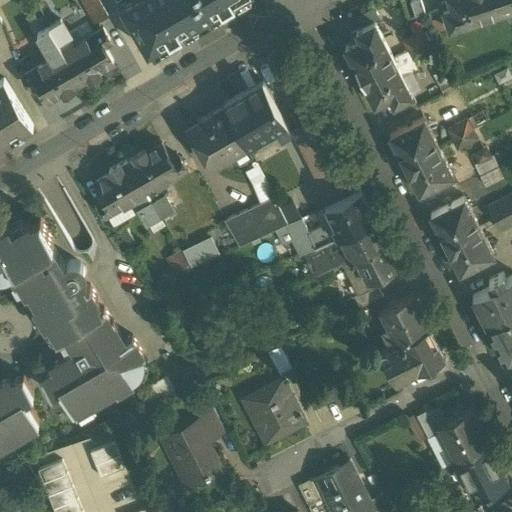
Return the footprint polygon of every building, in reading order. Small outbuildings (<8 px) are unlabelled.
[(126,0),(121,3),(149,51),(233,0),(126,0)] [(421,0),(412,0),(411,1),(415,15),(425,12),(421,0)] [(483,0),(449,0),(450,0),(441,3),(449,28),(489,15),(483,0)] [(511,0),(483,0),(489,15),(511,7),(511,0)] [(71,27),(65,17),(61,19),(67,29),(71,27)] [(61,19),(49,26),(64,50),(72,45),(65,33),(68,31),(67,29),(61,19)] [(375,20),(351,32),(355,40),(345,45),(360,75),(394,57),(375,20)] [(49,26),(38,33),(45,45),(47,44),(54,56),(64,50),(49,26)] [(72,45),(64,50),(83,83),(100,73),(98,69),(114,60),(104,43),(110,39),(103,27),(72,45)] [(423,30),(403,40),(408,50),(428,40),(423,30)] [(428,40),(408,50),(413,60),(433,50),(428,40)] [(54,56),(23,74),(30,86),(37,82),(47,99),(63,90),(64,93),(83,83),(64,50),(54,56)] [(394,57),(360,75),(375,104),(385,98),(389,107),(413,95),(394,57)] [(0,146),(33,126),(4,78),(0,80),(0,146)] [(263,80),(225,102),(226,104),(245,137),(245,138),(254,155),(283,138),(281,135),(291,130),(283,115),(263,80)] [(226,104),(189,126),(212,165),(235,152),(231,145),(245,137),(226,104)] [(424,116),(390,133),(405,162),(439,145),(424,116)] [(467,118),(448,128),(453,138),(472,128),(467,118)] [(349,194),(312,120),(291,130),(328,204),(349,194)] [(472,128),(453,138),(458,148),(477,138),(472,128)] [(147,152),(145,149),(128,159),(146,191),(155,186),(186,168),(179,156),(173,160),(163,143),(147,152)] [(439,145),(405,162),(419,192),(453,174),(439,145)] [(128,159),(109,169),(111,172),(96,182),(106,199),(99,203),(105,215),(137,197),(146,191),(128,159)] [(260,163),(246,169),(259,199),(273,193),(260,163)] [(162,198),(155,186),(146,191),(161,216),(172,209),(165,197),(162,198)] [(328,204),(326,205),(333,221),(335,225),(332,226),(337,236),(342,234),(375,218),(360,189),(349,194),(328,204)] [(161,216),(146,191),(137,197),(144,209),(141,211),(148,223),(161,216)] [(511,193),(487,206),(494,218),(511,208),(511,193)] [(275,196),(224,220),(239,246),(285,224),(288,223),(284,215),(275,196)] [(464,196),(430,213),(445,242),(479,225),(464,196)] [(511,208),(494,218),(500,230),(511,223),(511,208)] [(293,210),(284,215),(288,223),(297,219),(293,210)] [(70,258),(68,260),(68,261),(64,263),(64,262),(64,263),(59,256),(60,255),(58,252),(57,252),(51,242),(54,240),(41,217),(31,223),(29,220),(12,230),(9,225),(0,229),(0,269),(1,270),(3,270),(6,269),(9,267),(10,268),(13,266),(13,267),(14,267),(16,270),(15,270),(17,274),(19,272),(28,286),(30,285),(39,300),(37,302),(47,319),(50,317),(61,335),(66,332),(76,349),(50,364),(53,369),(41,375),(52,393),(60,388),(73,411),(95,399),(92,394),(101,388),(104,393),(117,385),(119,387),(124,384),(105,351),(114,346),(111,341),(103,346),(99,339),(97,339),(70,293),(77,288),(74,282),(79,279),(80,278),(81,276),(82,275),(83,272),(83,268),(82,265),(78,258),(76,257),(73,258),(70,258)] [(309,232),(301,217),(297,219),(288,223),(285,224),(286,225),(288,229),(293,239),(308,233),(309,232)] [(375,218),(342,234),(348,247),(345,249),(349,258),(356,255),(386,240),(375,218)] [(309,232),(308,233),(314,247),(337,236),(332,226),(335,225),(333,221),(309,232)] [(286,225),(278,229),(280,233),(288,229),(286,225)] [(479,225),(445,242),(460,271),(494,254),(479,225)] [(308,233),(293,239),(300,254),(314,247),(308,233)] [(213,234),(185,246),(192,264),(220,252),(213,234)] [(386,240),(356,255),(367,280),(399,265),(386,240)] [(185,249),(167,254),(172,271),(190,265),(185,249)] [(345,249),(332,254),(337,264),(341,262),(349,258),(345,249)] [(331,251),(312,261),(318,273),(319,273),(337,264),(332,254),(331,251)] [(133,334),(121,341),(118,336),(122,334),(113,318),(111,319),(104,307),(101,308),(95,298),(98,297),(91,284),(85,287),(81,279),(84,276),(87,272),(87,267),(85,263),(82,260),(78,258),(82,265),(83,268),(83,272),(82,275),(81,276),(80,278),(79,279),(74,282),(77,288),(70,293),(97,339),(99,339),(103,346),(111,341),(114,346),(105,351),(124,384),(134,378),(132,375),(136,372),(136,373),(138,371),(137,370),(140,366),(141,362),(142,360),(141,360),(141,355),(144,353),(133,334)] [(337,264),(319,273),(326,288),(348,277),(341,262),(337,264)] [(503,272),(489,280),(492,286),(472,296),(488,326),(511,314),(511,275),(506,278),(503,272)] [(377,284),(354,295),(359,307),(383,296),(377,284)] [(414,294),(381,310),(397,342),(430,326),(414,294)] [(511,314),(488,326),(504,357),(511,352),(511,314)] [(397,342),(380,351),(395,382),(445,357),(430,326),(397,342)] [(292,366),(281,344),(269,350),(280,372),(292,366)] [(12,381),(10,377),(0,382),(0,442),(9,437),(6,433),(16,427),(18,432),(39,420),(26,397),(34,392),(24,374),(12,381)] [(284,376),(243,397),(252,414),(262,408),(268,419),(263,421),(272,439),(305,421),(302,415),(303,414),(301,410),(300,411),(291,393),(292,393),(284,376)] [(325,378),(304,389),(314,409),(335,399),(341,409),(351,404),(341,384),(331,389),(325,378)] [(438,404),(417,414),(428,437),(442,430),(438,424),(446,420),(438,404)] [(446,420),(438,424),(442,430),(457,459),(489,443),(471,407),(446,420)] [(223,432),(211,409),(197,416),(209,440),(223,432)] [(197,416),(161,435),(187,484),(223,466),(222,465),(224,463),(226,461),(226,458),(225,456),(223,454),(221,452),(218,452),(216,453),(209,440),(197,416)] [(92,451),(97,465),(118,457),(112,443),(92,451)] [(489,443),(457,459),(476,498),(509,481),(489,443)] [(97,465),(102,478),(123,470),(118,457),(97,465)] [(38,469),(43,482),(66,473),(61,460),(38,469)] [(350,460),(316,477),(334,511),(372,511),(374,511),(376,510),(371,500),(350,460)] [(43,482),(48,495),(71,486),(66,473),(43,482)] [(322,499),(312,479),(298,486),(309,506),(322,499)] [(48,495),(54,508),(77,499),(71,486),(48,495)] [(391,511),(382,494),(371,500),(376,510),(374,511),(391,511)] [(54,508),(55,511),(81,511),(82,511),(77,499),(54,508)]
